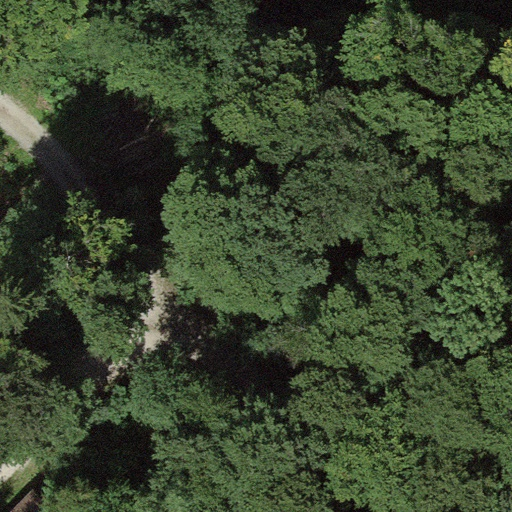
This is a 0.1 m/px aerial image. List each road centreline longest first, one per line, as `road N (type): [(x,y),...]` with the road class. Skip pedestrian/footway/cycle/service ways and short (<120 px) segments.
road 1 (track): [(0,490),(100,390),(180,326),(392,511)]
road 2 (track): [(511,79),(21,147)]
road 3 (track): [(180,326),(0,122)]
